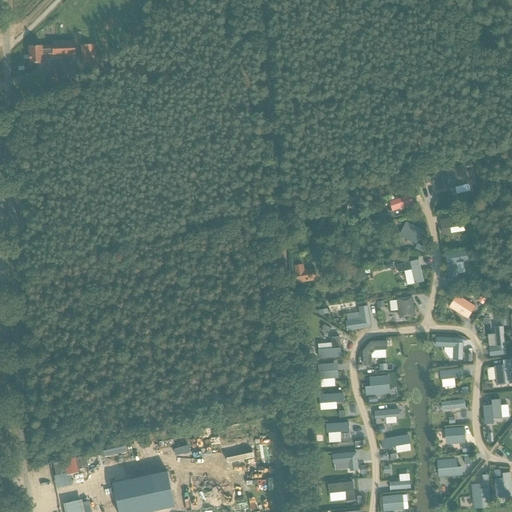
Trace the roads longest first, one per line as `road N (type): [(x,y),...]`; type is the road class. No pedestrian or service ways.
road 1 (track): [(432,0),(509,72),(492,91),(384,112),(282,145),(271,159)]
road 2 (track): [(284,285),(17,367)]
road 3 (track): [(305,511),(284,285)]
road 4 (tertiary): [(7,511),(0,315)]
road 5 (track): [(271,159),(259,0)]
road 6 (unknown): [(427,328),(438,258),(426,184)]
road 7 (track): [(284,285),(271,159)]
